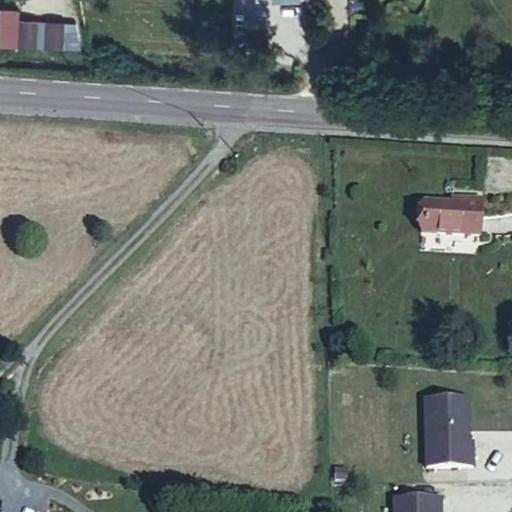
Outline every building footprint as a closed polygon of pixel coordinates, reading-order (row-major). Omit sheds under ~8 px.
[(301,0),(275,0),(276,14),(302,14),(301,0)] [(0,2),(0,40),(62,44),(63,16),(18,14),(18,3),(0,2)] [(302,14),(276,14),(276,31),(302,30),(302,14)] [(64,41),(76,42),(77,20),(66,19),(64,41)] [(477,253),(480,214),(457,213),(456,221),(419,218),(417,248),(477,253)] [(465,462),(465,412),(422,413),(423,482),(470,482),(470,462),(465,462)]
